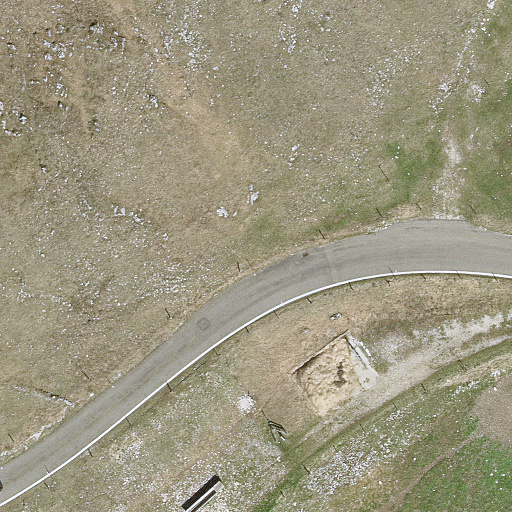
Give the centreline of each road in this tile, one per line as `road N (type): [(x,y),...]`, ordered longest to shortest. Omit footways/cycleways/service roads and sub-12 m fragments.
road 1 (tertiary): [(511,257),(397,252),(304,273),(212,322),(0,487)]
road 2 (track): [(237,511),(332,425),(511,329)]
